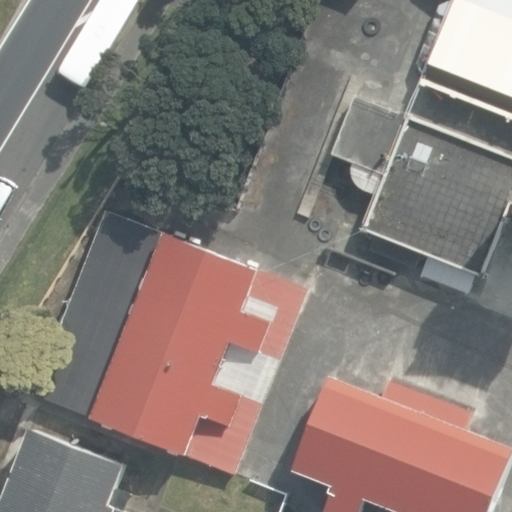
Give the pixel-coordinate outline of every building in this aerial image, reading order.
[(511,0),(455,0),(433,67),(511,98),(511,0)] [(511,153),(360,96),(338,154),(392,175),(369,229),(487,274),(511,214),(511,153)] [(99,418),(171,233),(111,210),(40,393),(99,418)] [(248,311),(266,270),(171,233),(99,418),(173,447),(181,450),(192,454),(208,415),(235,425),(247,395),(219,384),(236,342),(264,352),(276,323),(248,311)] [(386,394),(336,374),(299,470),(339,486),(328,511),(365,511),(371,499),(405,511),(497,511),(511,473),(511,444),(471,428),(477,409),(393,376),(386,394)] [(122,490),(132,464),(37,426),(2,511),(136,511),(123,507),(117,502),(122,490)]
